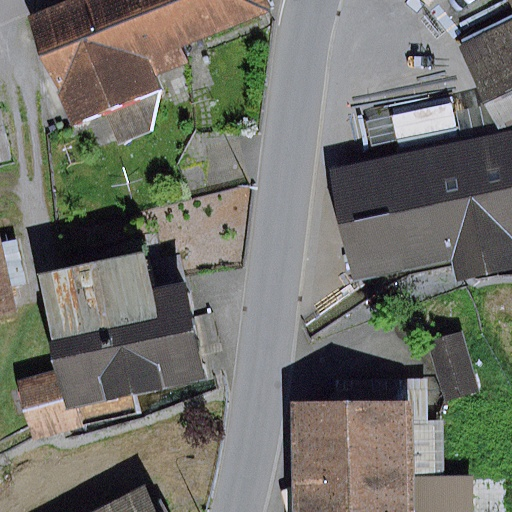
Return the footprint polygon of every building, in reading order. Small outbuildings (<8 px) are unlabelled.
[(154,75),(124,0),(56,0),(23,13),(69,127),(160,91),(154,75)] [(266,0),(124,0),(154,75),(183,65),(175,43),(270,9),(266,0)] [(511,0),(503,0),(511,18),(511,0)] [(511,131),(343,164),(351,283),(450,263),(454,282),(511,272),(511,131)] [(0,255),(0,323),(13,321),(0,255)] [(68,410),(205,380),(183,280),(144,289),(137,258),(39,280),(60,373),(68,410)] [(68,410),(60,373),(19,384),(33,433),(72,422),(68,410)] [(412,511),(411,486),(407,402),(305,406),(309,511),(412,511)] [(412,511),(470,511),(471,487),(411,486),(412,511)] [(154,511),(144,490),(97,511),(154,511)]
